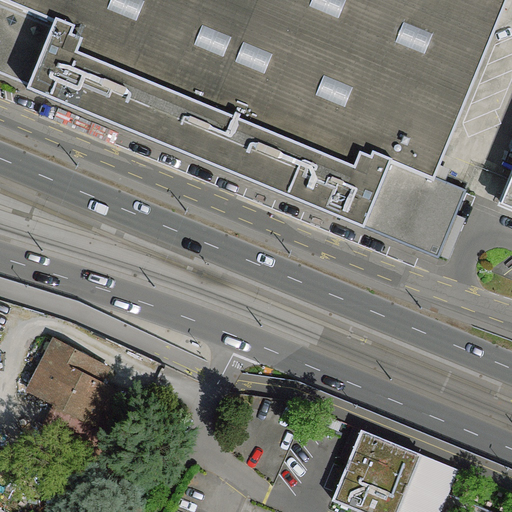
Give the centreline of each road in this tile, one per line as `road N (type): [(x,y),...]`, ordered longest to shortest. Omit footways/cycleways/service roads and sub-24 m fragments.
road 1 (primary): [(511,367),(0,157)]
road 2 (unclassified): [(511,315),(0,113)]
road 3 (primary): [(239,338),(511,450)]
road 4 (primary): [(0,258),(239,338)]
road 5 (residential): [(150,511),(239,338)]
